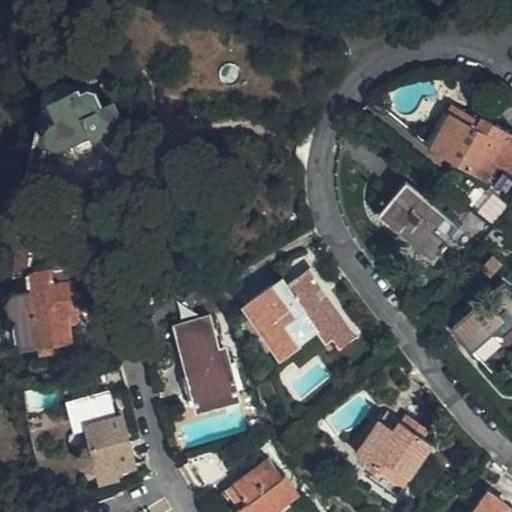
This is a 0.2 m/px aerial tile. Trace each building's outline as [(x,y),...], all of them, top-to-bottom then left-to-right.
[(91,75),(73,66),(70,66),(57,70),(53,80),(63,105),(38,115),(45,135),(73,124),(77,133),(103,121),(105,123),(122,116),(111,87),(100,93),(91,75)] [(459,100),(453,109),(460,113),(439,143),(487,174),(511,134),(511,127),(486,111),(482,116),(459,100)] [(460,113),(453,109),(432,138),(439,143),(460,113)] [(375,203),(393,219),(399,213),(434,242),(457,214),(406,170),(375,203)] [(399,213),(393,219),(428,248),(434,242),(399,213)] [(78,278),(82,276),(80,265),(81,255),(30,264),(31,272),(18,275),(19,288),(16,289),(24,348),(42,346),(43,352),(57,351),(57,345),(74,341),(72,311),(82,310),(78,278)] [(303,298),(325,329),(331,325),(338,336),(354,325),(324,283),(317,288),(313,282),(320,278),(307,259),(285,271),(282,266),(244,291),(268,323),(303,298)] [(511,280),(505,275),(452,319),(471,344),(508,314),(511,319),(511,357),(511,358),(511,359),(511,280)] [(240,387),(233,363),(226,364),(210,308),(175,319),(198,399),(240,387)] [(331,325),(325,329),(333,340),(338,336),(331,325)] [(135,459),(124,413),(114,415),(107,389),(70,399),(75,424),(87,422),(91,440),(87,441),(83,446),(82,451),(85,460),(94,464),(98,465),(100,477),(119,472),(117,464),(135,459)] [(399,408),(420,425),(427,419),(404,401),(399,408)] [(429,433),(420,425),(399,408),(392,416),(378,406),(355,437),(399,472),(429,433)] [(221,445),(185,456),(203,489),(232,470),(221,445)] [(264,511),(297,487),(284,468),(280,470),(266,452),(223,487),(241,511),(264,511)] [(499,511),(508,499),(489,486),(470,511),(499,511)] [(74,502),(55,511),(116,511),(113,510),(108,510),(105,510),(102,511),(94,511),(88,500),(77,507),(74,502)]
